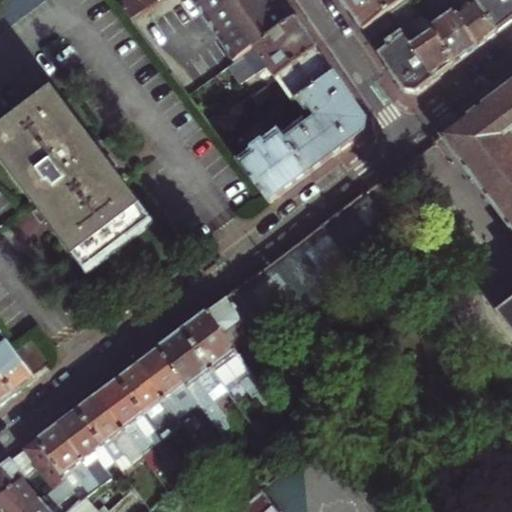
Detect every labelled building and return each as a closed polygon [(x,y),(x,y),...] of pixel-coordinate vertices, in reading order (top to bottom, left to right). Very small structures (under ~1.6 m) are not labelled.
[(3,0),(0,3),(0,40),(53,0),(3,0)] [(148,14),(137,0),(126,0),(119,5),(133,24),(148,14)] [(164,4),(161,0),(137,0),(148,14),(164,4)] [(246,59),(296,23),(280,0),(199,0),(241,61),(246,59)] [(365,33),(389,15),(407,0),(341,0),(354,17),(365,33)] [(422,14),(424,17),(457,65),(476,51),(480,48),(446,1),(445,0),(438,0),(439,2),(422,14)] [(453,0),(447,0),(446,1),(480,48),(485,44),(499,33),(476,0),(456,0),(454,1),(453,0)] [(511,0),(476,0),(499,33),(511,23),(511,0)] [(371,42),(376,50),(400,30),(389,15),(365,33),(371,42)] [(424,17),(402,33),(436,81),(441,77),(457,65),(424,17)] [(277,82),(317,53),(307,39),(296,23),(246,59),(258,77),(268,70),(276,83),(277,82)] [(402,33),(400,30),(376,50),(406,93),(418,95),(429,86),(436,81),(402,33)] [(294,106),(303,100),(335,79),(327,67),(317,53),(277,82),(294,106)] [(287,144),(311,176),(352,145),(362,138),(365,121),(335,79),(303,100),(318,122),(287,144)] [(511,85),(443,138),(511,230),(511,304),(498,315),(511,333),(511,85)] [(274,97),(268,89),(254,99),(260,108),(274,97)] [(0,158),(42,215),(85,273),(151,222),(105,161),(56,94),(0,136),(0,158)] [(227,127),(217,134),(228,149),(237,142),(227,127)] [(280,135),(240,165),(270,206),(277,201),(311,176),(287,144),(280,135)] [(395,177),(234,298),(264,338),(275,334),(284,331),(295,325),(312,315),(327,303),(344,286),(362,266),(382,242),(394,225),(403,212),(412,198),(395,177)] [(229,300),(209,314),(229,343),(235,339),(231,333),(241,325),(243,319),(229,300)] [(229,343),(209,314),(204,318),(185,332),(226,390),(239,380),(254,400),(258,397),(265,407),(272,402),(229,343)] [(0,376),(17,397),(33,384),(37,381),(34,376),(16,353),(0,331),(0,376)] [(226,390),(185,332),(167,346),(161,351),(202,408),(217,429),(228,420),(213,399),(226,390)] [(31,342),(16,353),(34,376),(48,365),(44,360),(31,342)] [(202,408),(161,351),(146,362),(140,366),(183,423),(202,408)] [(183,423),(140,366),(136,370),(120,382),(164,442),(166,444),(186,428),(183,423)] [(0,409),(3,407),(17,397),(0,376),(0,409)] [(164,442),(120,382),(105,393),(99,397),(143,457),(155,473),(164,467),(152,451),(164,442)] [(143,457),(99,397),(96,400),(79,412),(123,472),(143,457)] [(123,472),(79,412),(64,424),(58,428),(102,487),(123,472)] [(102,487),(58,428),(53,432),(38,443),(66,481),(82,502),(86,499),(102,487)] [(66,481),(38,443),(25,453),(38,469),(55,491),(66,481)] [(0,504),(38,469),(25,453),(18,458),(0,471),(0,504)] [(310,511),(308,454),(241,511),(310,511)] [(38,469),(0,504),(0,511),(32,511),(55,491),(38,469)] [(55,491),(32,511),(71,511),(82,502),(66,481),(55,491)] [(82,502),(71,511),(97,511),(86,499),(82,502)]
